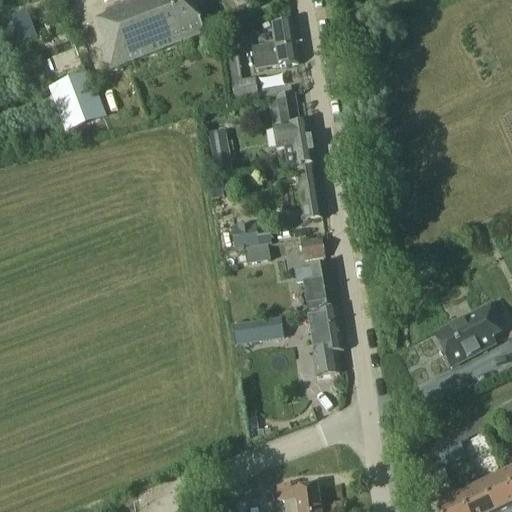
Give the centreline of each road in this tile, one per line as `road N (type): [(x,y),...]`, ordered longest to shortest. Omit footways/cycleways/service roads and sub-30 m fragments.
road 1 (unclassified): [(370,418),(303,0)]
road 2 (residential): [(158,511),(163,496),(370,418)]
